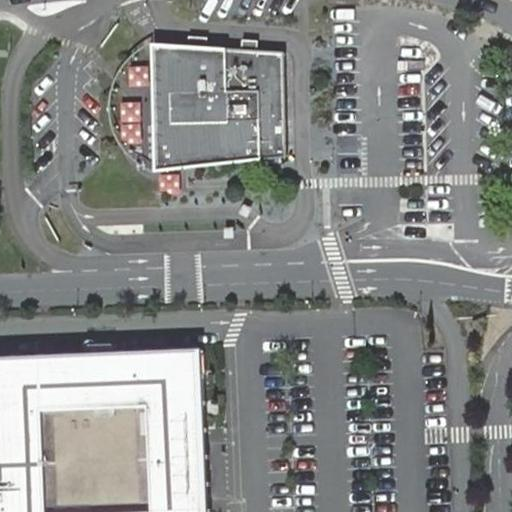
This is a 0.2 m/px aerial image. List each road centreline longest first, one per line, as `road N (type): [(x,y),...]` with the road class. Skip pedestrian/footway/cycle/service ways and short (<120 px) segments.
road 1 (unclassified): [(0,291),(341,280),(511,291)]
road 2 (unclassified): [(501,511),(495,401),(511,350)]
